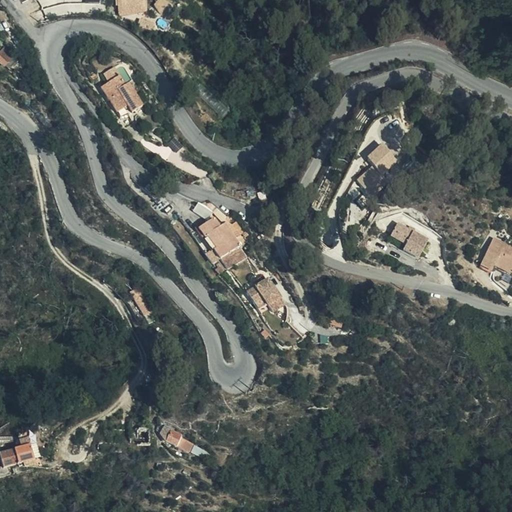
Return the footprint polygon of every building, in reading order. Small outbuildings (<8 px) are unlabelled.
[(146,0),(117,0),(119,15),(148,13),(146,0)] [(0,51),(0,64),(5,69),(15,57),(4,47),(0,51)] [(100,73),(111,68),(107,59),(96,64),(100,73)] [(114,99),(118,107),(130,101),(118,75),(116,76),(111,68),(100,73),(90,78),(103,104),(114,99)] [(107,112),(118,107),(114,99),(103,104),(107,112)] [(372,167),(356,182),(372,199),(389,184),(381,176),(396,162),(381,146),(366,160),(372,167)] [(226,270),(248,254),(231,231),(227,234),(221,227),(215,218),(197,231),(226,270)] [(227,234),(231,231),(226,224),(221,227),(227,234)] [(414,234),(397,225),(390,238),(405,245),(402,252),(418,260),(427,241),(414,234)] [(407,230),(414,234),(417,229),(410,225),(407,230)] [(511,247),(493,239),(481,265),(492,270),(494,265),(510,273),(511,269),(511,247)] [(248,292),(256,304),(265,299),(268,305),(274,312),(287,303),(271,278),(248,292)] [(131,297),(143,321),(153,317),(147,308),(151,307),(146,298),(143,300),(140,294),(131,297)] [(265,299),(256,304),(260,310),(268,305),(265,299)] [(159,446),(163,434),(151,430),(146,428),(144,431),(150,434),(147,442),(147,443),(159,446)] [(171,433),(166,443),(207,460),(211,449),(171,433)] [(22,450),(0,457),(0,463),(2,470),(32,460),(28,448),(34,446),(31,438),(19,442),(22,450)]
